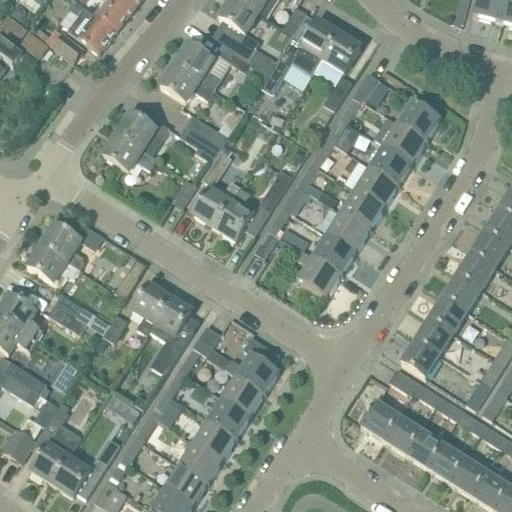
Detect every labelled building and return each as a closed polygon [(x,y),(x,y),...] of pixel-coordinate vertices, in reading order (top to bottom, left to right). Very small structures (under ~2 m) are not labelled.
[(99,0),(107,6),(95,20),(117,36),(135,14),(117,0),(99,0)] [(117,0),(135,14),(145,0),(117,0)] [(233,0),(233,2),(259,18),(269,0),(233,0)] [(478,0),(473,19),(499,26),(506,0),(478,0)] [(511,0),(506,0),(499,26),(511,29),(511,0)] [(259,18),(233,2),(219,23),(245,39),(259,18)] [(17,9),(10,19),(21,27),(25,21),(24,14),(17,9)] [(117,36),(95,20),(86,12),(68,35),(99,60),(117,36)] [(297,12),(283,33),(294,40),(307,21),(308,19),(297,12)] [(263,90),(261,93),(273,100),(292,69),(312,81),(316,76),(322,66),(339,39),(318,25),(316,27),(307,21),(294,40),(284,55),(285,55),(277,67),(270,77),(263,89),(263,90)] [(4,24),(0,29),(0,41),(17,53),(27,39),(4,24)] [(361,53),(339,39),(322,66),(344,80),(361,53)] [(29,40),(19,54),(39,68),(49,54),(29,40)] [(53,52),(75,68),(84,56),(63,40),(53,52)] [(0,82),(5,76),(2,73),(6,67),(13,72),(22,60),(0,43),(0,82)] [(188,49),(174,71),(214,97),(231,69),(263,89),(270,77),(248,64),(224,48),(213,65),(202,58),(204,55),(203,50),(196,46),(191,47),(189,49),(188,49)] [(255,53),(248,64),(270,77),(277,67),(255,53)] [(214,97),(174,71),(160,92),(186,108),(193,97),(208,106),(214,97)] [(369,77),(353,102),(361,107),(363,104),(366,106),(368,101),(379,84),(369,77)] [(323,111),(333,118),(347,96),(337,90),(323,111)] [(353,102),(339,124),(347,129),(361,107),(353,102)] [(412,105),(397,128),(427,147),(442,124),(412,105)] [(193,122),(187,132),(221,155),(228,144),(246,116),(236,110),(231,117),(229,116),(222,128),(224,129),(218,138),(215,136),(193,122)] [(131,118),(116,140),(142,157),(151,142),(161,148),(170,134),(160,127),(153,123),(149,130),(131,118)] [(339,124),(325,146),(332,151),(347,129),(339,124)] [(397,128),(383,150),(413,170),(427,147),(397,128)] [(213,168),(220,157),(221,155),(187,132),(180,143),(196,153),(194,156),(213,168)] [(142,157),(116,140),(103,161),(129,178),(136,167),(150,176),(156,166),(142,157)] [(325,146),(310,169),(318,174),(332,151),(325,146)] [(383,150),(369,173),(399,192),(413,170),(383,150)] [(220,157),(213,168),(206,179),(218,186),(231,164),(220,157)] [(310,169),(296,191),(304,196),(318,174),(310,169)] [(369,173),(355,195),(385,214),(399,192),(369,173)] [(281,175),(258,211),(269,218),(292,182),(281,175)] [(183,189),(172,206),(183,213),(194,196),(196,192),(186,185),(183,189)] [(194,219),(216,234),(242,193),(233,187),(222,203),(209,195),(194,219)] [(296,191),(282,213),(290,218),(304,196),(296,191)] [(242,193),(216,234),(236,247),(256,216),(245,209),(252,199),(242,193)] [(511,194),(500,213),(511,221),(511,194)] [(355,195),(340,217),(370,236),(385,214),(355,195)] [(282,213),(268,236),(276,241),(290,218),(282,213)] [(511,221),(500,213),(486,235),(509,250),(511,244),(511,221)] [(340,217),(326,239),(356,258),(370,236),(340,217)] [(55,230),(41,251),(80,275),(84,269),(83,263),(74,257),(81,246),(55,230)] [(286,233),(280,243),(292,250),(297,240),(286,233)] [(486,235),(472,257),(495,272),(509,250),(486,235)] [(268,236),(254,257),(264,264),(278,242),(276,241),(268,236)] [(326,239),(312,262),(342,281),(356,258),(326,239)] [(80,275),(41,251),(28,273),(53,289),(54,289),(60,293),(68,280),(74,284),(80,275)] [(342,281),(312,262),(303,257),(298,265),(306,270),(297,285),(327,304),(342,281)] [(472,257),(458,280),(481,294),(495,272),(472,257)] [(115,298),(125,304),(147,270),(136,263),(115,298)] [(458,280),(444,302),(467,316),(481,294),(458,280)] [(153,329),(154,329),(170,303),(149,290),(132,315),(144,323),(136,334),(146,340),(149,336),(153,329)] [(55,310),(103,341),(109,330),(61,300),(55,310)] [(10,301),(0,316),(0,324),(36,348),(44,336),(31,328),(37,318),(27,311),(10,301)] [(444,302),(429,324),(453,338),(467,316),(444,302)] [(153,329),(149,336),(167,347),(165,351),(151,371),(166,380),(179,360),(194,336),(184,330),(192,317),(170,303),(154,329),(153,329)] [(101,343),(103,341),(55,310),(48,322),(80,342),(85,333),(101,343)] [(116,319),(109,330),(103,341),(115,349),(128,327),(116,319)] [(0,354),(9,361),(16,351),(26,357),(27,356),(30,358),(36,348),(0,324),(0,354)] [(429,324),(415,346),(439,360),(453,338),(429,324)] [(196,348),(193,352),(201,357),(207,361),(212,354),(221,340),(207,331),(196,348)] [(511,345),(507,342),(493,364),(503,370),(511,356),(511,345)] [(225,375),(236,382),(265,400),(279,377),(272,373),(280,361),(252,343),(244,355),(250,360),(243,371),(232,364),(225,375)] [(439,360),(415,346),(401,368),(425,383),(439,360)] [(187,379),(201,357),(193,352),(179,374),(187,379)] [(460,373),(460,374),(489,393),(503,370),(493,364),(480,386),(460,373)] [(16,371),(10,381),(40,400),(46,390),(16,371)] [(172,402),(187,379),(179,374),(165,397),(172,402)] [(489,393),(460,374),(446,396),(465,408),(465,409),(475,415),(489,393)] [(412,401),(413,398),(419,389),(397,375),(389,386),(412,401)] [(511,376),(510,375),(496,397),(505,403),(511,392),(511,376)] [(40,400),(10,381),(3,392),(33,411),(40,400)] [(236,382),(222,404),(250,423),(265,400),(236,382)] [(413,398),(435,412),(441,403),(419,389),(413,398)] [(166,413),(172,402),(165,397),(151,419),(158,424),(166,429),(173,418),(166,413)] [(505,403),(496,397),(482,419),(492,425),(505,403)] [(40,400),(33,411),(41,416),(47,405),(40,400)] [(139,400),(134,408),(144,414),(149,406),(140,401),(139,400)] [(435,412),(457,426),(463,417),(441,403),(435,412)] [(222,404),(208,426),(236,445),(250,423),(222,404)] [(41,416),(35,425),(45,432),(57,412),(47,405),(41,416)] [(31,475),(53,489),(69,464),(83,442),(63,429),(69,419),(66,417),(69,411),(61,406),(57,412),(45,432),(44,434),(54,440),(42,458),(31,475)] [(361,431),(383,445),(398,421),(376,407),(361,431)] [(132,411),(124,423),(132,428),(140,416),(132,411)] [(457,426),(479,440),(485,431),(463,417),(457,426)] [(144,446),(158,424),(151,419),(136,441),(144,446)] [(383,445),(405,459),(420,435),(398,421),(383,445)] [(208,426),(193,449),(222,467),(236,445),(208,426)] [(479,440),(501,454),(507,445),(485,431),(479,440)] [(2,456),(21,468),(34,447),(16,435),(2,456)] [(405,459),(427,473),(442,450),(420,435),(405,459)] [(130,468),(144,446),(136,441),(122,463),(130,468)] [(69,464),(53,489),(74,502),(77,497),(86,503),(120,451),(109,444),(89,476),(69,464)] [(501,454),(511,461),(511,447),(507,445),(501,454)] [(193,449),(179,471),(208,489),(222,467),(193,449)] [(427,473),(449,488),(465,464),(442,450),(427,473)] [(158,487),(130,468),(122,463),(108,486),(116,491),(116,490),(123,478),(152,497),(158,487)] [(449,488),(471,502),(487,478),(486,478),(465,464),(449,488)] [(471,502),(487,511),(495,511),(509,492),(496,484),(502,475),(492,469),(487,478),(471,502)] [(179,471),(165,493),(194,511),(208,489),(179,471)] [(105,511),(118,492),(116,490),(116,491),(108,486),(94,508),(101,511),(105,511)] [(511,511),(511,493),(509,492),(495,511),(511,511)] [(165,493),(153,511),(193,511),(194,511),(165,493)]
